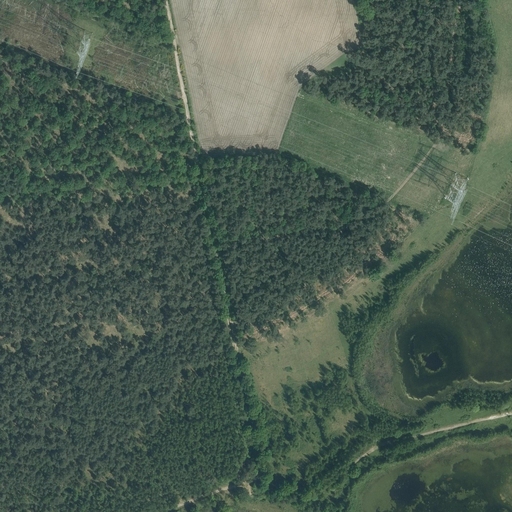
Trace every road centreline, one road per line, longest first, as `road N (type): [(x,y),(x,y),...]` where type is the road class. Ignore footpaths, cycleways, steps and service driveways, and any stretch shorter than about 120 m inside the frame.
road 1 (track): [(166,0),(226,302)]
road 2 (track): [(511,413),(371,446),(310,499)]
road 3 (track): [(226,302),(261,476)]
